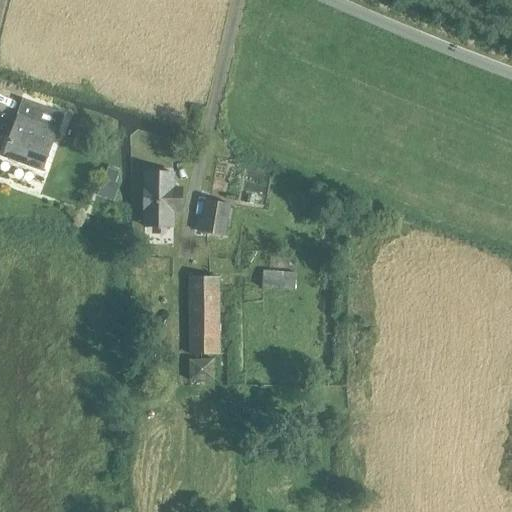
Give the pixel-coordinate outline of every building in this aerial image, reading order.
[(41,170),(61,116),(23,102),(4,157),(41,170)] [(96,195),(113,202),(121,184),(116,182),(121,170),(109,165),(96,195)] [(170,230),(170,227),(174,227),(174,202),(182,203),(182,188),(174,188),(174,174),(145,174),(144,227),(159,227),(159,229),(170,230)] [(225,236),(230,203),(206,199),(200,232),(225,236)] [(262,288),(293,289),(294,271),(262,270),(262,288)] [(187,278),(188,355),(219,355),(218,277),(187,278)]
